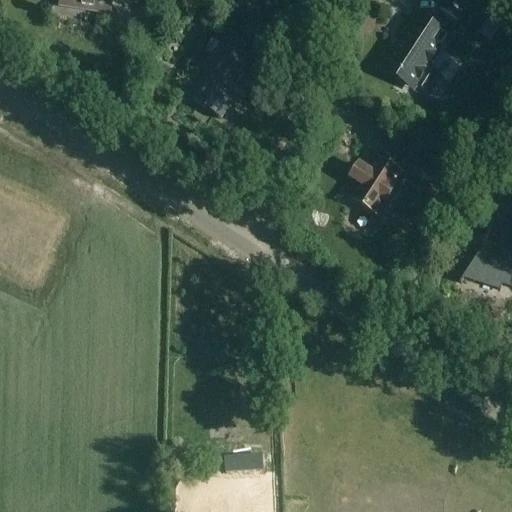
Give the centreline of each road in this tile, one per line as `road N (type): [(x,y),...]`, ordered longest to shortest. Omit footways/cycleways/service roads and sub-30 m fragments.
road 1 (unclassified): [(265,262),(0,89)]
road 2 (unclassified): [(511,421),(265,262)]
road 3 (unclassified): [(265,262),(309,0)]
